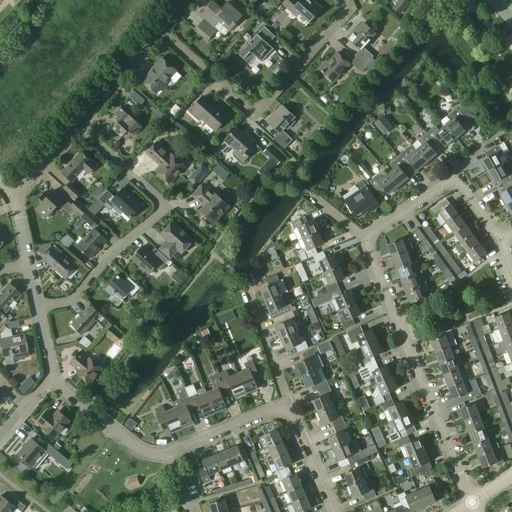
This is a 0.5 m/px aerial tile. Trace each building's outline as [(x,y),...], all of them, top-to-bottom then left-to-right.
[(310,21),(322,8),(315,1),(313,4),(308,0),(301,0),(300,1),(298,0),(286,0),(284,3),(297,16),(301,12),(310,21)] [(401,13),(409,3),(406,0),(400,0),(394,8),(401,13)] [(201,15),(205,18),(194,30),(207,42),(218,30),(224,36),(229,30),(230,31),(244,16),(228,2),(220,11),(211,4),(201,15)] [(255,12),(263,19),(270,11),(262,4),(255,12)] [(348,38),(360,49),(354,56),(355,57),(365,66),(374,56),(364,48),(377,33),(365,23),(355,34),(353,33),(348,38)] [(263,62),(274,49),(268,44),(275,36),(264,27),(258,34),(240,54),(250,64),(257,57),(263,62)] [(335,82),(351,64),(338,53),(322,71),(335,82)] [(365,66),(355,57),(350,63),(361,73),(366,67),(365,66)] [(157,94),(177,71),(164,60),(154,70),(152,69),(142,80),(157,94)] [(127,96),(139,106),(145,101),(139,95),(140,94),(134,89),(127,96)] [(216,131),(229,116),(219,108),(218,110),(203,97),(190,112),(200,121),(202,119),(216,131)] [(181,109),(176,105),(171,110),(176,114),(181,109)] [(293,140),(283,131),(295,117),(284,106),(274,117),(272,116),(267,121),(280,132),(274,139),(285,149),(293,140)] [(135,136),(143,127),(138,123),(140,121),(136,118),(135,120),(121,108),(114,117),(119,122),(113,129),(123,137),(129,131),(135,136)] [(446,126),(445,126),(457,140),(458,140),(462,136),(461,135),(465,131),(462,128),(463,127),(468,122),(459,112),(456,108),(446,117),(450,122),(446,126)] [(162,124),(167,118),(164,115),(159,121),(162,124)] [(383,117),(374,124),(381,131),(389,124),(383,117)] [(427,133),(426,134),(437,145),(442,141),(446,147),(451,143),(452,145),(457,140),(445,126),(445,127),(439,131),(435,126),(427,133)] [(236,128),(225,141),(218,149),(224,154),(231,146),(236,151),(234,153),(244,162),(253,152),(248,148),(255,140),(249,135),(246,137),(236,128)] [(417,150),(416,150),(429,164),(434,160),(433,158),(437,155),(432,149),(437,145),(426,134),(425,134),(418,141),(422,146),(417,150)] [(170,183),(186,166),(173,154),(172,156),(157,143),(147,153),(161,166),(157,171),(170,183)] [(399,157),(398,157),(410,171),(410,170),(414,167),(418,171),(422,167),(424,169),(429,164),(416,150),(412,145),(407,150),(399,157)] [(484,153),(487,158),(483,161),(485,166),(484,166),(487,172),(503,164),(499,157),(504,155),(498,145),(484,153)] [(269,147),(264,153),(277,165),(283,159),(269,147)] [(81,152),(75,158),(62,174),(72,183),(84,170),(89,175),(91,172),(97,166),(81,152)] [(389,174),(388,174),(400,188),(405,184),(404,182),(409,178),(405,175),(410,171),(398,157),(389,165),(394,170),(389,174)] [(218,164),(213,170),(224,180),(229,174),(218,164)] [(361,164),(358,167),(367,178),(371,175),(361,164)] [(503,164),(487,172),(490,179),(492,178),(495,183),(500,180),(502,185),(511,179),(511,170),(511,168),(506,170),(503,164)] [(378,174),(370,181),(380,193),(385,189),(389,195),(394,191),(395,192),(400,188),(388,174),(382,179),(378,174)] [(511,179),(502,185),(505,190),(500,193),(503,198),(502,199),(505,205),(511,200),(511,179)] [(367,186),(363,181),(356,185),(359,190),(345,199),(347,203),(356,216),(371,206),(374,210),(381,206),(367,186)] [(81,194),(69,182),(63,188),(75,200),(81,194)] [(215,223),(230,206),(216,193),(215,195),(202,184),(193,195),(205,206),(200,211),(215,223)] [(106,190),(97,200),(109,211),(115,205),(123,212),(120,215),(127,222),(142,206),(123,188),(115,198),(106,190)] [(51,209),(58,202),(62,206),(61,207),(70,215),(73,211),(80,217),(87,209),(76,199),(71,205),(62,196),(61,197),(53,191),(47,197),(44,194),(40,198),(40,205),(36,209),(46,219),(53,211),(51,209)] [(439,213),(446,222),(458,213),(451,203),(449,205),(445,200),(431,210),(435,216),(439,213)] [(87,209),(80,217),(92,228),(100,220),(97,218),(90,211),(87,209)] [(458,213),(446,222),(453,232),(465,223),(458,213)] [(294,229),(299,227),(304,239),(319,232),(314,220),(308,223),(305,217),(302,218),(301,217),(291,222),(294,229)] [(184,251),(194,240),(173,221),(162,234),(168,240),(160,249),(170,258),(181,247),(184,251)] [(465,223),(453,232),(460,242),(473,233),(465,223)] [(428,225),(423,229),(428,235),(432,232),(428,225)] [(414,231),(421,240),(425,237),(418,228),(414,231)] [(90,258),(107,240),(95,229),(78,247),(90,258)] [(319,232),(304,239),(307,247),(297,252),(302,261),(312,256),(312,257),(318,254),(317,254),(314,247),(324,243),(319,232)] [(432,232),(428,235),(435,245),(440,242),(432,232)] [(458,252),(464,247),(467,251),(480,242),(473,233),(460,242),(461,242),(455,247),(458,252)] [(60,242),(67,248),(72,243),(65,237),(60,242)] [(425,237),(421,240),(429,251),(433,248),(425,237)] [(403,239),(388,245),(393,257),(408,251),(412,248),(411,244),(406,246),(403,239)] [(442,255),(447,252),(440,242),(435,245),(442,255)] [(475,262),(487,253),(480,242),(467,251),(475,262)] [(50,245),(36,248),(36,250),(42,255),(51,246),(50,245)] [(70,262),(61,254),(63,253),(55,245),(43,258),(65,278),(75,267),(74,266),(77,263),(73,259),(70,262)] [(155,248),(150,253),(144,247),(133,259),(148,273),(155,266),(160,270),(166,263),(169,266),(172,263),(155,248)] [(429,251),(436,261),(440,258),(433,248),(429,251)] [(325,273),(341,266),(336,254),(326,258),(323,251),(317,254),(318,254),(312,257),(316,263),(320,261),(325,273)] [(408,251),(393,257),(397,268),(412,262),(408,251)] [(449,265),(454,262),(447,252),(442,255),(449,265)] [(436,261),(434,262),(442,272),(447,268),(440,258),(436,261)] [(414,262),(412,263),(412,262),(397,268),(402,280),(417,274),(421,271),(417,261),(414,262)] [(464,270),(462,272),(454,262),(449,265),(460,280),(467,275),(464,270)] [(341,266),(325,273),(330,284),(325,286),(328,293),(339,288),(336,282),(346,278),(341,266)] [(452,286),(458,282),(447,268),(442,272),(452,286)] [(417,274),(402,280),(406,292),(421,286),(422,285),(423,285),(426,283),(424,279),(421,271),(417,274)] [(106,289),(112,295),(108,299),(117,307),(124,300),(121,298),(128,291),(133,295),(140,288),(129,277),(125,281),(117,275),(112,280),(113,281),(106,289)] [(269,287),(261,291),(266,302),(282,295),(287,292),(282,280),(279,282),(276,275),(266,279),(269,287)] [(19,294),(13,288),(15,286),(10,282),(8,284),(9,284),(0,293),(0,299),(0,300),(0,309),(3,312),(3,311),(5,314),(10,308),(8,306),(13,300),(16,302),(22,296),(19,294)] [(424,292),(421,286),(406,292),(411,304),(424,299),(425,301),(434,298),(430,289),(424,292)] [(339,288),(328,293),(329,294),(327,294),(329,299),(331,298),(331,300),(336,298),(341,309),(356,303),(351,291),(342,295),(339,288)] [(282,295),(266,302),(271,313),(279,309),(282,316),(292,312),(287,299),(284,301),(282,295)] [(355,325),(352,318),(361,314),(356,303),(341,309),(344,315),(339,317),(344,330),(355,325)] [(95,308),(90,314),(85,310),(72,324),(83,335),(96,320),(105,328),(110,322),(95,308)] [(500,328),(511,323),(511,318),(510,311),(495,317),(500,328)] [(292,312),(282,316),(285,323),(277,327),(281,338),(297,331),(292,320),(295,319),(292,312)] [(220,317),(222,323),(228,321),(225,315),(220,317)] [(5,318),(1,324),(4,327),(9,322),(5,318)] [(478,319),(472,321),(478,337),(484,334),(478,319)] [(0,344),(3,358),(13,356),(14,360),(29,357),(28,352),(24,335),(12,338),(10,329),(19,327),(18,320),(9,322),(4,327),(0,331),(0,337),(1,344),(0,344)] [(511,323),(500,328),(504,340),(511,336),(511,323)] [(470,325),(466,327),(470,339),(475,338),(470,325)] [(116,343),(123,335),(113,326),(106,334),(116,343)] [(360,326),(346,332),(352,344),(359,341),(361,347),(377,340),(373,330),(363,334),(360,326)] [(303,336),(300,337),(297,331),(281,338),(286,349),(294,346),(297,353),(308,348),(303,336)] [(484,334),(478,337),(482,348),(488,346),(484,334)] [(455,339),(448,342),(446,335),(431,340),(436,352),(450,347),(457,344),(455,339)] [(82,343),(87,347),(91,341),(87,338),(82,343)] [(475,351),(479,349),(475,338),(470,339),(475,351)] [(377,340),(361,347),(366,358),(362,360),(365,367),(376,363),(373,356),(383,352),(377,340)] [(329,343),(313,349),(314,352),(319,350),(321,354),(332,349),(329,343)] [(488,346),(482,348),(487,359),(492,357),(488,346)] [(450,347),(436,352),(440,364),(455,358),(450,347)] [(305,361),(298,364),(303,376),(318,369),(321,368),(323,367),(318,356),(316,356),(314,352),(313,349),(302,354),(305,361)] [(479,362),(484,360),(479,349),(475,351),(479,362)] [(90,384),(103,369),(90,358),(88,360),(79,352),(70,363),(79,371),(77,373),(90,384)] [(492,357),(487,359),(491,371),(497,369),(492,357)] [(455,358),(440,364),(445,376),(459,370),(455,358)] [(484,360),(479,362),(483,374),(488,372),(484,360)] [(501,360),(495,362),(499,373),(505,371),(501,360)] [(247,370),(238,374),(246,393),(257,388),(252,377),(258,374),(252,361),(245,364),(247,370)] [(377,384),(393,377),(388,366),(379,370),(376,363),(365,367),(358,370),(362,380),(373,375),(377,384)] [(318,391),(329,387),(329,386),(333,384),(331,379),(326,381),(321,368),(318,369),(303,376),(308,387),(315,384),(318,391)] [(504,379),(501,380),(497,369),(491,371),(498,388),(506,385),(504,379)] [(449,387),(463,381),(459,370),(445,376),(449,387)] [(225,371),(218,374),(224,389),(230,387),(235,398),(245,393),(246,393),(238,374),(237,374),(228,378),(225,371)] [(488,385),(493,384),(488,372),(483,374),(488,385)] [(214,391),(207,394),(215,413),(226,408),(219,391),(224,389),(218,374),(210,377),(215,390),(214,391)] [(29,376),(18,388),(24,394),(35,381),(29,376)] [(393,377),(377,384),(380,389),(375,398),(373,399),(376,406),(381,404),(392,400),(389,393),(398,389),(393,377)] [(469,379),(463,381),(449,387),(454,399),(460,397),(462,402),(482,395),(479,388),(473,390),(469,379)] [(505,391),(508,390),(506,385),(498,388),(504,405),(510,403),(505,391)] [(184,386),(177,389),(180,396),(181,399),(188,396),(188,394),(187,393),(184,386)] [(329,387),(318,391),(321,398),(313,401),(318,413),(334,406),(329,395),(332,393),(329,387)] [(495,390),(490,391),(497,409),(501,407),(495,390)] [(195,391),(188,394),(188,396),(190,401),(194,408),(200,406),(204,417),(215,413),(207,394),(198,397),(195,391)] [(182,406),(174,409),(183,428),(194,424),(188,411),(194,408),(190,401),(188,396),(181,399),(183,405),(182,406)] [(392,400),(381,404),(384,411),(388,409),(393,420),(409,413),(404,402),(395,406),(392,400)] [(474,404),(460,410),(464,422),(479,416),(474,404)] [(334,406),(318,413),(323,424),(331,421),(334,428),(347,422),(347,421),(344,423),(341,416),(338,417),(334,406)] [(163,407),(155,410),(164,430),(169,428),(172,433),(182,429),(183,428),(174,409),(165,412),(163,407)] [(501,407),(497,409),(501,420),(506,419),(501,407)] [(55,438),(71,420),(61,412),(56,417),(48,410),(38,421),(44,428),(55,438)] [(409,413),(393,420),(395,426),(394,427),(393,432),(393,433),(387,436),(390,443),(397,440),(397,441),(408,436),(405,429),(414,425),(409,413)] [(479,416),(464,422),(469,433),(483,428),(479,416)] [(506,419),(501,420),(505,432),(510,430),(506,419)] [(347,422),(334,428),(337,434),(329,438),(334,449),(349,442),(345,431),(348,430),(347,429),(350,428),(347,422)] [(483,428),(469,433),(473,445),(488,439),(483,428)] [(278,430),(260,438),(264,449),(269,447),(283,441),(278,430)] [(154,438),(150,435),(141,438),(147,442),(154,444),(154,438)] [(257,452),(254,445),(249,435),(243,437),(251,455),(255,453),(257,452)] [(408,436),(397,441),(400,447),(404,446),(409,457),(425,450),(420,439),(411,443),(408,436)] [(31,438),(18,454),(35,468),(48,454),(58,462),(62,456),(46,443),(42,448),(31,438)] [(488,439),(473,445),(477,456),(478,457),(492,451),(499,448),(497,443),(490,446),(488,439)] [(283,441),(269,447),(274,458),(274,459),(288,453),(283,441)] [(358,452),(354,454),(349,442),(334,449),(339,461),(348,457),(351,464),(364,459),(364,458),(361,451),(358,452)] [(368,447),(372,455),(378,452),(375,444),(368,447)] [(226,451),(232,465),(244,460),(238,446),(226,451)] [(425,450),(409,457),(413,468),(410,470),(412,476),(413,477),(423,472),(421,466),(430,462),(425,450)] [(215,456),(221,470),(232,465),(226,451),(215,456)] [(492,451),(478,457),(482,469),(496,463),(497,465),(504,463),(501,455),(494,457),(492,451)] [(255,453),(251,455),(256,467),(260,465),(255,453)] [(271,465),(276,463),(279,470),(275,472),(277,477),(290,471),(288,467),(293,465),(288,453),(274,459),(274,458),(268,461),(269,464),(270,465),(271,465)] [(212,481),(209,475),(221,470),(215,456),(203,461),(206,468),(199,471),(204,484),(212,481)] [(350,486),(365,479),(370,477),(366,466),(364,466),(362,463),(369,460),(368,457),(364,458),(364,459),(351,464),(354,471),(345,475),(350,486)] [(260,478),(265,476),(260,465),(256,467),(260,478)] [(290,471),(277,477),(279,482),(283,480),(288,492),(302,486),(297,474),(292,476),(290,471)] [(129,486),(139,484),(136,476),(127,479),(129,486)] [(376,496),(373,489),(369,491),(365,479),(350,486),(355,498),(363,494),(366,500),(376,496)] [(429,486),(418,491),(424,507),(436,502),(432,493),(439,490),(434,479),(427,482),(429,486)] [(269,486),(264,488),(270,500),(274,498),(269,486)] [(293,503),(307,497),(302,486),(288,492),(293,503)] [(261,489),(257,491),(262,503),(267,501),(261,489)] [(404,492),(397,496),(400,502),(402,506),(403,505),(409,503),(413,511),(424,507),(418,491),(406,496),(404,492)] [(21,511),(26,506),(14,498),(10,503),(1,495),(0,496),(0,508),(4,511),(12,511),(16,508),(21,511)] [(307,511),(312,509),(307,497),(293,503),(296,511),(307,511)] [(274,498),(270,500),(274,511),(279,509),(274,498)] [(212,511),(225,511),(228,511),(225,499),(210,503),(212,511)] [(265,511),(271,511),(267,501),(262,503),(265,511)] [(394,509),(387,511),(404,511),(402,506),(400,502),(393,506),(394,509)]
